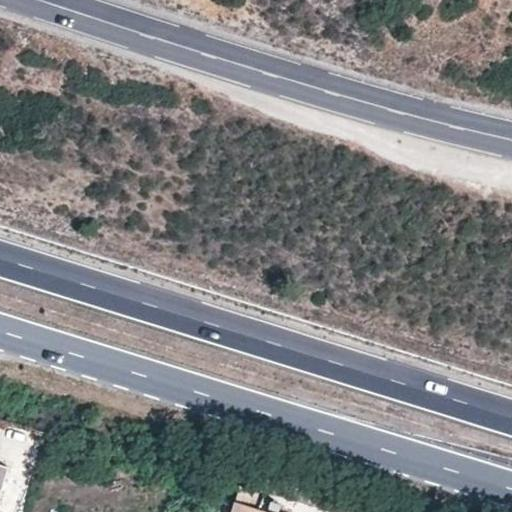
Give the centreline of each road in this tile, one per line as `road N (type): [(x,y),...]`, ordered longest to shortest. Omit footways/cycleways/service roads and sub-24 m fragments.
road 1 (trunk): [(0,332),(511,490)]
road 2 (trunk): [(511,418),(0,261)]
road 3 (tertiary): [(45,0),(340,96),(511,140)]
